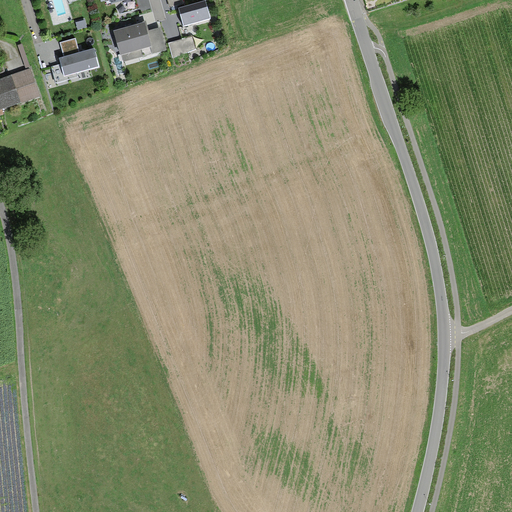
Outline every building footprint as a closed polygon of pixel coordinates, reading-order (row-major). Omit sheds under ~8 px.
[(205,2),(179,9),(180,14),(184,27),(210,20),(205,2)] [(136,26),(113,33),(122,64),(167,51),(161,28),(149,32),(146,23),(136,26)] [(192,37),(169,44),(173,59),(196,49),(192,37)] [(64,57),(59,58),(65,78),(99,68),(94,49),(79,53),(75,38),(61,42),(64,57)] [(0,81),(0,109),(38,96),(30,71),(0,81)]
